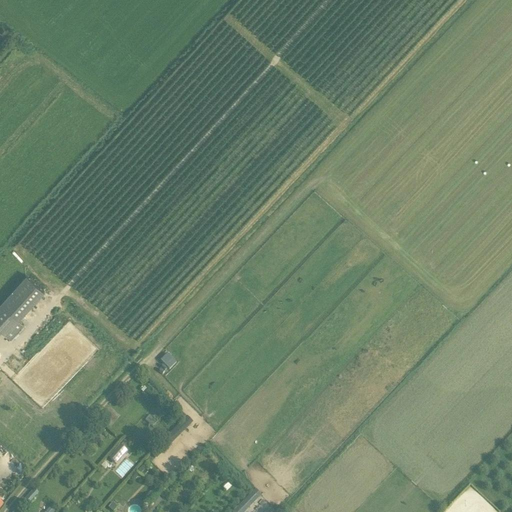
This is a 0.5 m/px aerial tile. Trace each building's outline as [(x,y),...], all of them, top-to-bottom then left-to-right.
[(30,306),(12,290),(6,297),(23,314),(30,306)] [(23,324),(18,319),(11,313),(4,320),(0,324),(0,330),(9,339),(23,324)] [(167,353),(159,361),(168,370),(176,362),(167,353)] [(157,459),(193,423),(187,417),(150,453),(157,459)] [(154,441),(149,447),(153,450),(158,445),(154,441)] [(116,465),(128,452),(120,445),(108,458),(116,465)] [(116,470),(122,476),(133,465),(127,459),(116,470)] [(236,511),(245,511),(261,496),(255,489),(250,494),(235,510),(236,511)] [(35,490),(25,501),(28,505),(39,493),(35,490)] [(159,497),(148,509),(151,511),(152,511),(163,500),(159,497)]
